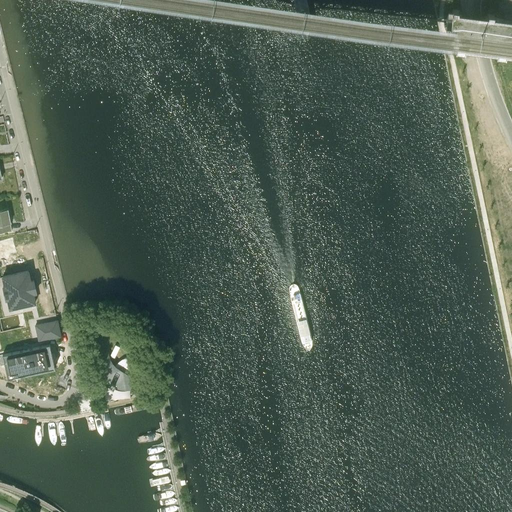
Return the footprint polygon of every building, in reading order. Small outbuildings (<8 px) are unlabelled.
[(308,0),(293,0),(300,30),(309,36),(314,26),(308,0)] [(8,209),(0,210),(0,232),(11,230),(10,225),(11,224),(8,209)] [(28,273),(2,278),(4,286),(2,287),(5,300),(8,299),(11,308),(36,303),(33,293),(36,293),(33,280),(30,280),(28,273)] [(59,337),(56,319),(35,323),(38,341),(59,337)] [(7,378),(55,367),(50,344),(2,355),(7,378)] [(110,361),(107,349),(103,353),(99,366),(100,371),(102,376),(106,381),(110,380),(111,381),(109,384),(113,387),(115,383),(115,384),(117,388),(126,389),(134,387),(141,381),(148,374),(149,370),(132,376),(126,374),(130,368),(130,361),(124,357),(113,364),(110,361)]
